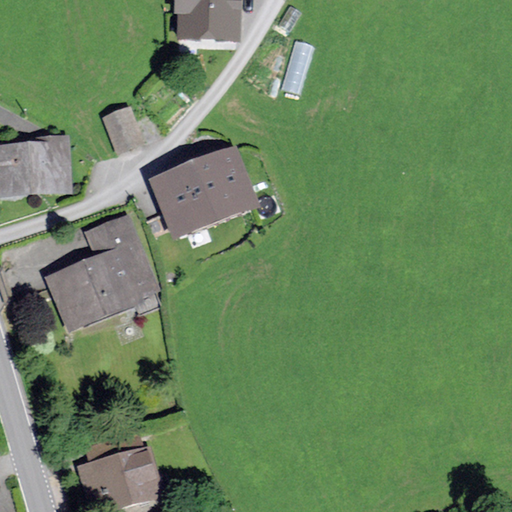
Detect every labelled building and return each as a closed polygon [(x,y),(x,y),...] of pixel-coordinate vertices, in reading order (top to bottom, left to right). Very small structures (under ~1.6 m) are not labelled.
[(180,0),(179,35),(238,37),(239,0),(180,0)] [(106,122),(119,156),(144,146),(131,112),(106,122)] [(0,191),(64,187),(62,145),(30,148),(30,154),(0,156),(0,191)] [(246,205),(229,163),(163,190),(180,232),(246,205)] [(155,289),(127,221),(96,234),(109,265),(57,286),(72,323),(155,289)] [(88,459),(124,457),(123,441),(87,442),(88,459)] [(82,475),(92,511),(160,493),(156,478),(151,479),(145,458),(82,475)]
